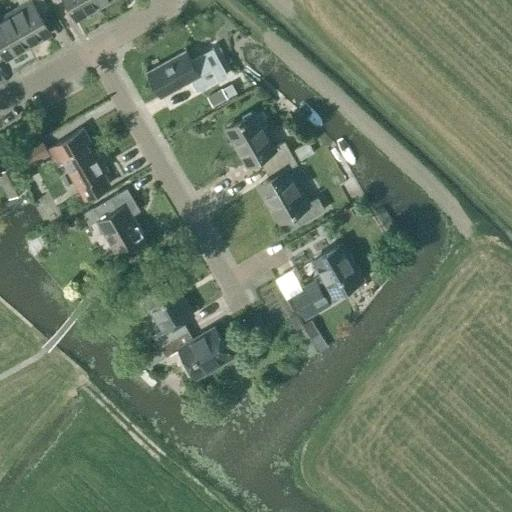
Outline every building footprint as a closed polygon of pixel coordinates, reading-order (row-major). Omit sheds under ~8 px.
[(16,0),(20,6),(7,13),(26,46),(49,33),(37,12),(46,7),(42,0),(16,0)] [(63,0),(74,19),(97,6),(93,0),(51,0),(53,3),(58,0),(63,0)] [(0,51),(4,59),(26,46),(7,13),(0,16),(0,51)] [(227,74),(212,47),(190,59),(186,50),(147,71),(161,96),(191,80),(197,91),(227,74)] [(222,88),(207,96),(213,106),(227,98),(225,93),(222,88)] [(258,156),(264,167),(291,152),(284,141),(274,147),(255,112),(227,128),(247,163),(258,156)] [(92,150),(87,152),(83,145),(90,140),(83,129),(50,148),(55,156),(60,158),(64,156),(88,198),(107,186),(100,174),(104,171),(92,150)] [(34,145),(15,155),(22,169),(50,154),(42,140),(40,142),(34,145)] [(287,169),(297,163),(291,152),(264,167),(271,178),(259,185),(279,219),(292,212),(299,224),(324,209),(317,197),(307,203),(287,169)] [(0,184),(8,198),(26,188),(11,164),(0,170),(0,184)] [(83,213),(89,224),(97,220),(115,251),(144,235),(132,215),(140,210),(127,187),(83,213)] [(342,212),(335,216),(336,217),(340,224),(355,216),(351,209),(350,208),(348,209),(342,212)] [(65,217),(63,218),(69,227),(78,222),(72,213),(70,214),(67,216),(65,217)] [(333,292),(334,293),(361,278),(341,243),(314,259),(325,278),(316,283),(315,281),(293,294),(306,316),(328,303),(324,297),(333,292)] [(153,334),(158,342),(159,345),(187,328),(181,318),(192,312),(172,278),(144,294),(164,328),(153,334)] [(252,317),(247,320),(254,333),(267,326),(259,313),(256,315),(252,317)] [(312,319),(302,325),(317,351),(318,352),(328,347),(323,338),(318,330),(312,319)] [(136,356),(149,366),(166,356),(180,348),(196,375),(230,355),(214,327),(193,339),(187,328),(159,345),(158,342),(136,356)]
